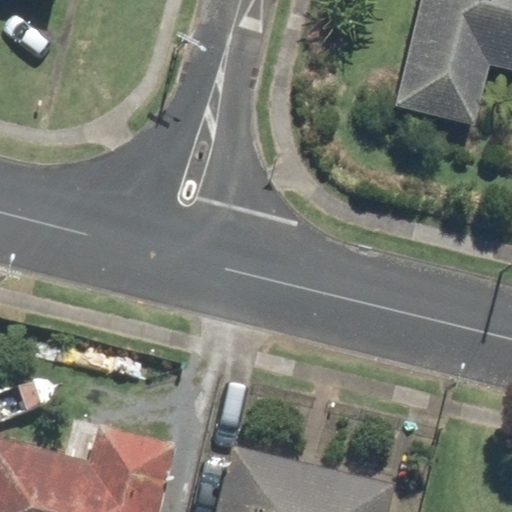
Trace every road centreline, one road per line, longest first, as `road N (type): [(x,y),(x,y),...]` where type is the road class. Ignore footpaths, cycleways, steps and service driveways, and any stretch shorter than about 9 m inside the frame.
road 1 (residential): [(170,255),(511,339)]
road 2 (residential): [(235,0),(170,255)]
road 3 (residential): [(0,213),(170,255)]
